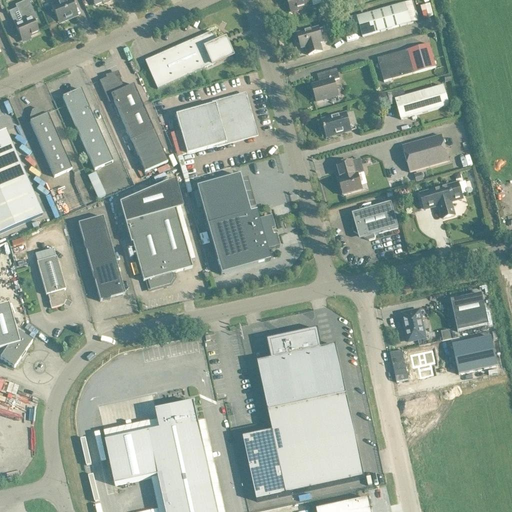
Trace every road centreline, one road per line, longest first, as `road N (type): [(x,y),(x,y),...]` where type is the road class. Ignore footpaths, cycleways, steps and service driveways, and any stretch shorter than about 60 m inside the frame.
road 1 (unclassified): [(57,485),(53,401),(92,348),(336,289)]
road 2 (unclassified): [(336,289),(252,0)]
road 3 (unclassified): [(356,285),(407,511)]
road 4 (unclassified): [(0,83),(193,0)]
road 5 (unclassified): [(356,285),(511,252)]
